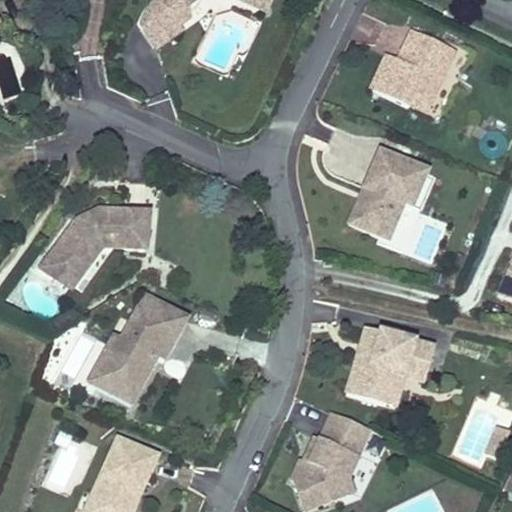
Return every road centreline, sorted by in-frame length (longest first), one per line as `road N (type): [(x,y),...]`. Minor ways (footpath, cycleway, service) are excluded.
road 1 (residential): [(220,511),(273,390),(304,282),(261,162)]
road 2 (residential): [(261,162),(341,0)]
road 3 (residential): [(107,122),(261,162)]
